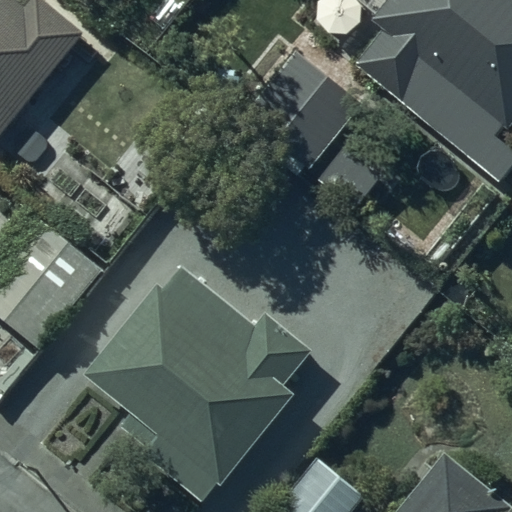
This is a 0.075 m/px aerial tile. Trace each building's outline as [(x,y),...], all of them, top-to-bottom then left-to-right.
[(511,152),(511,0),(421,0),(358,80),(488,183),(511,152)] [(0,154),(88,52),(37,8),(23,25),(0,4),(0,154)] [(371,108),(291,44),(237,111),(324,180),(323,181),(359,210),(386,176),(343,143),(371,108)] [(0,270),(0,328),(44,363),(105,288),(33,230),(0,270)] [(268,344),(181,279),(89,401),(231,507),(302,413),(288,402),(320,360),(279,330),(268,344)] [(511,511),(458,469),(423,511),(511,511)] [(370,511),(374,507),(329,471),(296,511),(370,511)]
